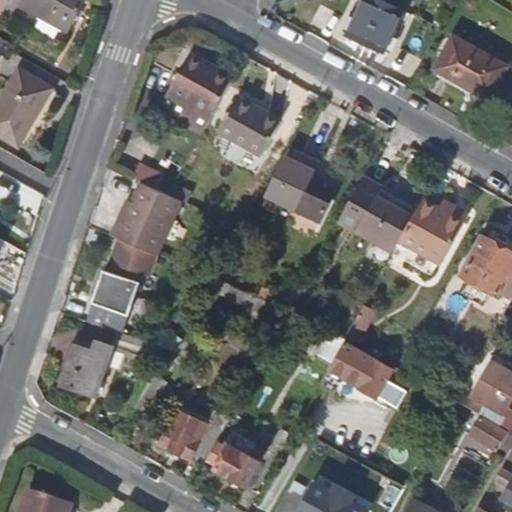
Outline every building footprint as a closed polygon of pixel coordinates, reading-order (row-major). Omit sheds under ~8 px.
[(12,0),(5,14),(16,20),(23,9),(41,20),(34,32),(54,43),(60,30),(67,34),(86,0),(12,0)] [(403,14),(379,0),(367,0),(350,33),(382,51),(403,14)] [(435,69),(477,91),(490,99),(507,68),(453,37),(435,69)] [(171,92),(214,117),(233,83),(217,74),(207,68),(209,64),(192,55),(171,92)] [(220,70),(209,64),(207,68),(217,74),(220,70)] [(469,99),(477,91),(435,69),(432,74),(465,92),(469,99)] [(51,89),(19,70),(0,102),(0,133),(20,146),(51,89)] [(214,117),(172,92),(164,106),(168,121),(201,140),(214,117)] [(280,123),(236,97),(216,132),(261,156),(280,123)] [(315,172),(287,157),(266,196),(318,224),(331,198),(308,185),(315,172)] [(141,166),(135,177),(143,181),(158,188),(164,177),(141,166)] [(119,219),(111,234),(121,238),(159,254),(182,200),(158,188),(143,181),(124,221),(119,219)] [(386,192),(364,181),(341,221),(395,252),(404,236),(415,217),(382,198),(386,192)] [(419,210),(386,192),(382,198),(415,217),(419,210)] [(466,224),(425,200),(424,201),(419,210),(415,217),(404,236),(401,242),(443,266),(466,224)] [(504,290),(511,293),(511,248),(487,235),(465,272),(503,293),(504,290)] [(159,254),(121,238),(113,260),(117,261),(113,271),(106,269),(95,302),(130,313),(134,300),(129,299),(138,269),(152,273),(159,254)] [(304,310),(294,305),(292,309),(301,315),(304,310)] [(285,321),(307,334),(313,321),(301,315),(292,309),(285,321)] [(307,334),(317,339),(324,328),(313,321),(307,334)] [(323,343),(330,331),(324,328),(317,339),(323,343)] [(317,359),(331,367),(346,340),(333,332),(317,359)] [(116,346),(99,340),(96,350),(80,344),(66,384),(99,395),(116,346)] [(347,343),(331,372),(399,409),(407,393),(388,383),(394,370),(347,343)] [(511,406),(511,375),(493,364),(479,389),(474,397),(505,415),(499,426),(510,432),(511,428),(511,416),(510,415),(509,417),(507,416),(511,406)] [(159,441),(203,465),(209,455),(218,438),(229,420),(201,404),(192,417),(177,409),(159,441)] [(466,430),(473,433),(483,417),(475,412),(466,430)] [(483,417),(473,433),(472,436),(499,451),(509,435),(510,432),(499,426),(497,425),(483,417)] [(271,447),(282,453),(294,431),(283,426),(271,447)] [(511,436),(509,435),(499,451),(498,452),(511,460),(511,436)] [(229,445),(218,438),(209,455),(220,461),(218,465),(252,484),(265,460),(231,441),(229,445)] [(369,511),(317,483),(300,511),(369,511)] [(511,485),(503,501),(511,505),(511,485)] [(69,511),(72,504),(28,490),(21,511),(69,511)] [(439,511),(415,498),(407,511),(439,511)]
